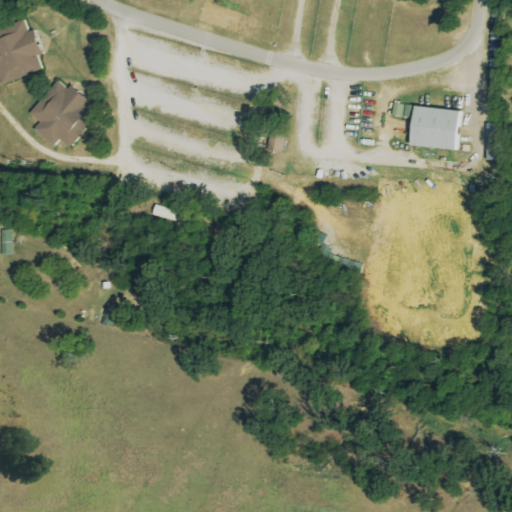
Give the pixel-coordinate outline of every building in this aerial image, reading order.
[(24,20),(0,28),(0,75),(3,84),(43,69),(38,55),(44,53),(35,30),(29,32),(24,20)] [(72,85),(68,90),(58,81),(31,113),(41,122),(35,129),(56,146),(63,139),(71,146),(97,115),(86,107),(91,101),(72,85)] [(416,106),(461,112),(456,150),(411,144),(416,106)] [(492,161),(511,161),(511,125),(492,124),(492,161)] [(282,152),(269,149),(274,125),(287,127),(282,152)]
